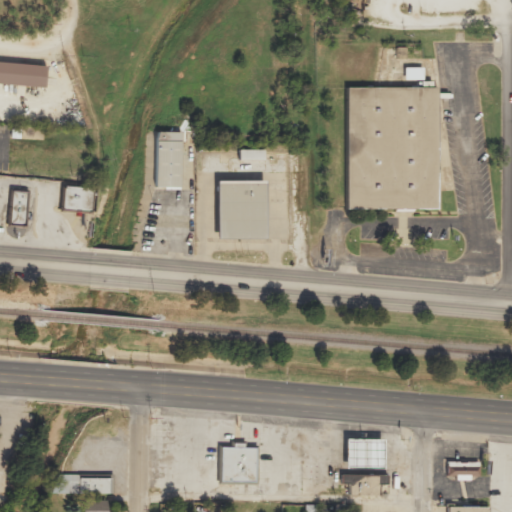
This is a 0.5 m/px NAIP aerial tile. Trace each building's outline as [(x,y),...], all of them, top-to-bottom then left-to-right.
[(0,62),(44,67),(42,87),(0,83),(0,62)] [(421,80),(421,67),(403,68),(403,80),(421,80)] [(346,86),(437,86),(437,208),(346,207),(346,86)] [(177,133),(176,186),(150,186),(151,132),(177,133)] [(260,150),(260,159),(235,159),(235,150),(260,150)] [(260,181),(260,238),(212,239),(212,181),(260,181)] [(62,209),(90,211),(91,188),(63,187),(62,209)] [(26,191),(23,227),(5,226),(8,189),(26,191)] [(256,483),(216,483),(216,444),(229,444),(229,440),(245,440),(245,445),(257,445),(256,483)] [(339,440),(339,469),(377,469),(377,440),(339,440)] [(441,461),(472,461),(472,474),(464,474),(464,479),(449,479),(449,474),(441,474),(441,461)] [(112,493),(50,492),(56,473),(112,473),(112,493)] [(377,496),(343,495),(343,483),(339,483),(339,474),(385,475),(385,484),(377,484),(377,496)] [(105,511),(105,500),(81,500),(80,511),(105,511)]
